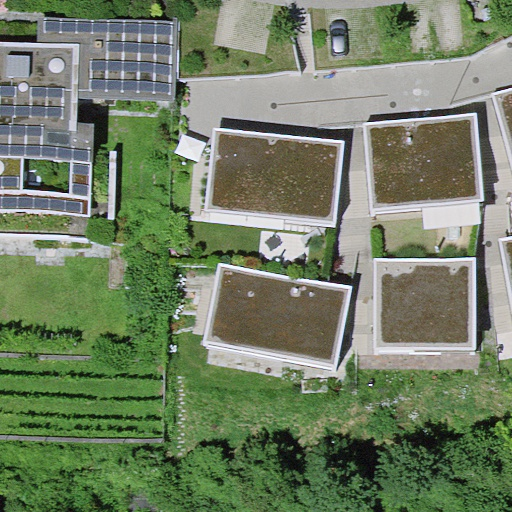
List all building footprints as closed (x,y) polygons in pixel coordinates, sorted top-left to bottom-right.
[(70,24),(69,47),(0,44),(0,150),(75,153),(77,95),(173,98),(175,28),(70,24)] [(511,86),(492,93),(511,160),(511,86)] [(477,113),(363,122),(370,210),(484,201),(477,113)] [(344,142),(214,127),(204,211),(334,226),(344,142)] [(511,235),(499,238),(511,304),(511,235)] [(476,258),(374,258),(374,347),(476,347),(476,258)] [(351,287),(218,262),(203,341),(336,366),(351,287)]
